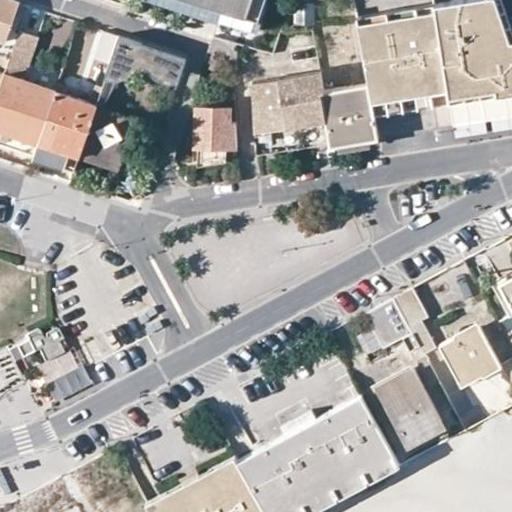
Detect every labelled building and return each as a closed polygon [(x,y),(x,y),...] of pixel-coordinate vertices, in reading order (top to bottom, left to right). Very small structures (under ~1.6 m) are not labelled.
[(14,0),(0,0),(0,37),(9,41),(5,54),(11,56),(14,47),(18,33),(20,29),(21,25),(28,5),(14,0)] [(155,0),(156,0),(217,21),(218,19),(257,32),(268,0),(155,0)] [(295,0),(296,20),(311,19),(310,0),(295,0)] [(435,9),(447,92),(511,81),(511,59),(492,0),(448,0),(434,2),(435,9)] [(511,81),(447,92),(449,101),(511,89),(511,35),(500,0),(492,0),(511,59),(511,81)] [(357,14),(358,21),(435,9),(434,2),(357,14)] [(368,82),(374,113),(449,101),(447,92),(435,9),(358,21),(368,82)] [(38,36),(20,29),(18,33),(14,47),(32,53),(38,36)] [(95,55),(110,60),(118,35),(103,30),(95,55)] [(185,57),(118,35),(110,60),(106,71),(113,73),(135,63),(136,59),(180,73),(185,57)] [(214,35),(205,66),(213,69),(215,65),(233,74),(237,70),(237,47),(237,42),(214,35)] [(0,37),(0,52),(5,54),(9,41),(0,37)] [(14,47),(11,56),(2,82),(0,87),(0,128),(38,141),(47,118),(50,107),(58,81),(62,68),(63,63),(32,53),(14,47)] [(237,47),(237,70),(252,70),(252,48),(237,47)] [(319,70),(250,79),(254,124),(269,122),(270,126),(326,118),(321,90),(322,90),(319,70)] [(34,153),(33,155),(64,165),(69,153),(78,156),(82,145),(95,105),(95,104),(88,101),(63,92),(65,84),(58,81),(50,107),(47,118),(38,141),(38,142),(37,145),(34,153)] [(326,118),(330,144),(354,140),(378,136),(374,113),(368,82),(322,90),(321,90),(326,118)] [(88,101),(95,104),(99,92),(101,86),(95,84),(88,101)] [(95,104),(95,105),(100,107),(105,94),(99,92),(95,104)] [(113,111),(126,115),(132,99),(118,95),(113,111)] [(95,105),(82,145),(120,157),(133,117),(126,115),(113,111),(100,107),(95,105)] [(198,106),(197,143),(226,143),(238,143),(236,123),(229,123),(230,107),(198,106)] [(38,141),(0,128),(0,141),(34,153),(37,145),(38,142),(38,141)] [(197,143),(196,165),(211,163),(225,160),(226,143),(197,143)] [(82,145),(78,156),(117,169),(120,157),(82,145)] [(69,153),(64,165),(74,169),(78,156),(69,153)] [(511,312),(511,308),(497,282),(511,274),(511,267),(490,280),(509,314),(511,312)] [(511,308),(511,274),(497,282),(511,308)] [(393,295),(423,351),(433,345),(419,319),(426,314),(411,286),(393,295)] [(379,339),(383,346),(402,337),(413,357),(423,351),(393,295),(366,310),(364,311),(369,321),(379,339)] [(454,334),(456,338),(479,325),(475,319),(452,332),(454,334)] [(379,339),(369,321),(358,326),(369,344),(379,339)] [(439,344),(457,376),(478,365),(482,374),(500,363),(479,325),(456,338),(454,334),(439,344)] [(38,348),(44,360),(62,351),(56,340),(61,337),(56,327),(43,334),(44,336),(42,337),(37,329),(24,336),(33,351),(38,348)] [(413,357),(417,364),(427,359),(423,351),(413,357)] [(439,380),(427,359),(417,364),(429,386),(439,380)] [(377,387),(411,367),(408,362),(374,381),(377,387)] [(482,374),(478,365),(457,376),(461,384),(482,374)] [(377,387),(406,437),(440,419),(411,367),(377,387)] [(236,459),(265,511),(305,511),(397,463),(361,393),(315,417),(310,410),(281,426),(285,433),(236,459)] [(440,419),(406,437),(409,443),(443,425),(440,419)] [(151,511),(265,511),(236,459),(233,455),(146,501),(148,506),(151,511)]
